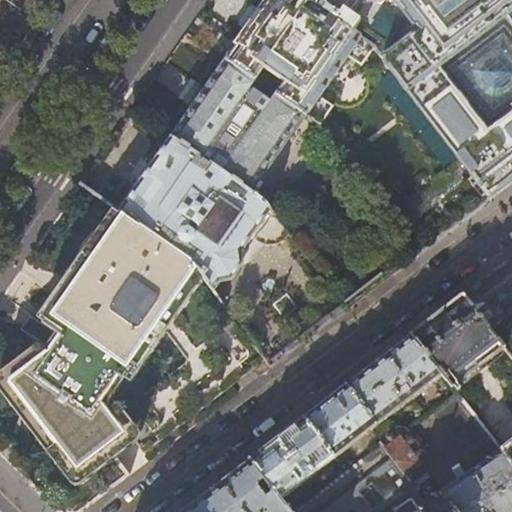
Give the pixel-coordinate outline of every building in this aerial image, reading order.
[(316,21),(322,11),(305,0),(269,0),(258,16),(227,61),(256,81),(262,73),(269,78),(271,75),(277,79),(275,83),(281,88),(277,95),(321,126),(333,108),(318,97),(346,56),(361,66),(375,48),(349,30),(331,17),(324,27),(316,21)] [(511,0),(305,0),(322,11),(331,17),(349,30),(352,26),(346,22),(361,1),(365,4),(381,3),(382,0),(386,0),(400,9),(417,32),(382,58),(467,169),(490,199),(511,182),(511,0)] [(277,95),(256,81),(227,61),(203,95),(172,138),(266,204),(322,127),(321,126),(277,95)] [(321,126),(322,127),(394,221),(418,254),(455,226),(490,199),(467,169),(465,171),(460,164),(457,162),(452,161),(449,162),(447,164),(444,167),(443,170),(443,173),(444,176),(449,183),(443,188),(436,181),(431,179),(425,179),(420,181),(418,183),(416,186),(415,192),(416,196),(422,204),(416,209),(408,201),(406,200),(401,200),(397,201),(395,203),(393,201),(391,202),(333,128),(339,124),(333,116),(321,126)] [(322,277),(266,204),(172,138),(147,174),(121,212),(191,260),(263,357),(271,367),(308,339),(346,309),(322,277)] [(66,289),(42,323),(56,333),(46,348),(2,382),(75,479),(131,436),(140,449),(205,401),(263,357),(191,260),(121,212),(66,289)] [(383,281),(418,254),(394,221),(389,220),(378,218),(372,218),(360,219),(355,221),(345,227),(340,230),(336,234),(329,244),(324,254),(322,266),(322,277),(346,309),(383,281)] [(511,257),(506,262),(462,295),(490,330),(506,319),(495,305),(510,294),(511,295),(511,293),(511,257)] [(504,348),(490,330),(462,295),(441,312),(410,335),(442,376),(455,393),(459,390),(456,385),(504,348)] [(442,376),(410,335),(376,362),(346,385),(377,426),(442,376)] [(328,398),(303,417),(334,458),(377,426),(346,385),(328,398)] [(490,440),(455,393),(431,412),(466,458),(490,440)] [(280,500),(334,458),(303,417),(280,435),(249,459),(280,500)] [(511,440),(499,451),(500,453),(511,468),(511,440)] [(442,492),(446,497),(456,511),(511,511),(511,468),(500,453),(463,477),(460,473),(454,477),(457,481),(442,492)] [(288,511),(280,500),(249,459),(213,486),(179,511),(288,511)] [(292,511),(378,511),(347,470),(292,511)] [(456,511),(446,497),(423,511),(456,511)]
